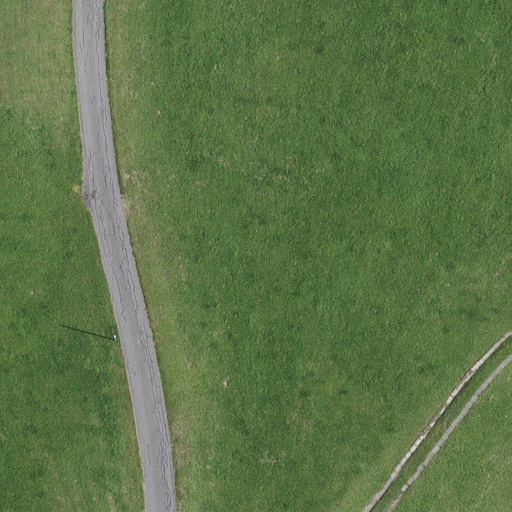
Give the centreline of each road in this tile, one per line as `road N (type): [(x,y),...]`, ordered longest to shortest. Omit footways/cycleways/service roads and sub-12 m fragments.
road 1 (unclassified): [(113,0),(132,235),(168,511)]
road 2 (track): [(511,358),(498,365),(386,511)]
